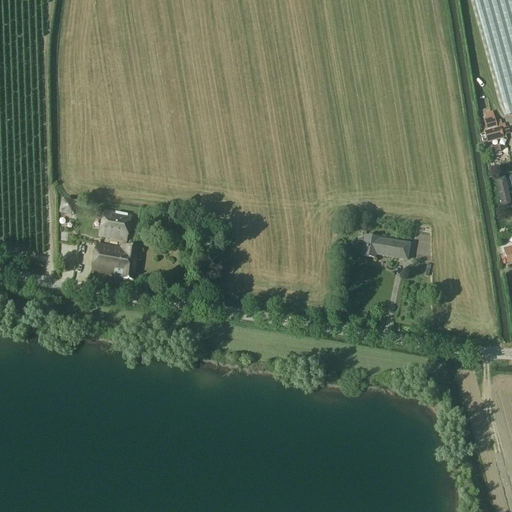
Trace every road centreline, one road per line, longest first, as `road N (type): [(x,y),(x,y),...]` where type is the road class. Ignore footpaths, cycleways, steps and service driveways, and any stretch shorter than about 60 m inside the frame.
road 1 (tertiary): [(308,327),(0,273)]
road 2 (tertiary): [(308,327),(511,355)]
road 3 (track): [(511,501),(483,396),(489,352)]
